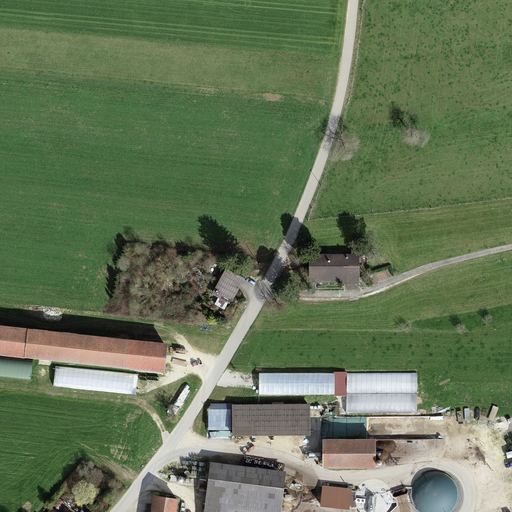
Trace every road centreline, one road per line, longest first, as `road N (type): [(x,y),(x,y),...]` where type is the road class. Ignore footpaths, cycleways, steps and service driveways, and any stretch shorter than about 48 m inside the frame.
road 1 (residential): [(117,511),(267,282)]
road 2 (track): [(267,282),(302,295),(352,296),(511,250)]
